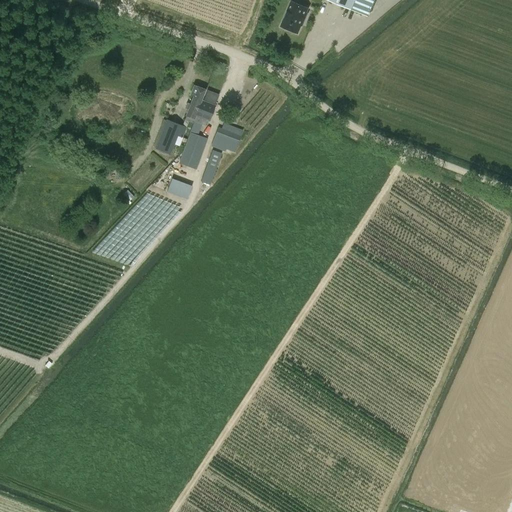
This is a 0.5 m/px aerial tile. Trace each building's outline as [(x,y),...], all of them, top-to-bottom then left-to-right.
[(328,0),(351,9),(354,0),(328,0)] [(308,8),(292,2),(282,28),(297,35),(308,8)] [(193,123),(202,101),(201,100),(205,90),(193,85),(190,95),(193,96),(186,116),(186,115),(182,126),(166,119),(165,120),(163,120),(153,146),(155,147),(154,149),(170,155),(174,143),(179,145),(182,138),(188,121),(193,123)] [(193,123),(190,132),(178,163),(196,170),(207,139),(197,135),(201,124),(206,126),(208,121),(214,105),(211,104),(215,94),(207,90),(203,101),(202,101),(193,123)] [(225,152),(232,155),(233,152),(234,153),(243,130),(223,123),(221,128),(217,127),(210,146),(225,152)] [(210,185),(221,153),(212,150),(200,182),(198,187),(207,190),(209,185),(210,185)] [(171,179),(166,192),(187,200),(191,186),(171,179)]
